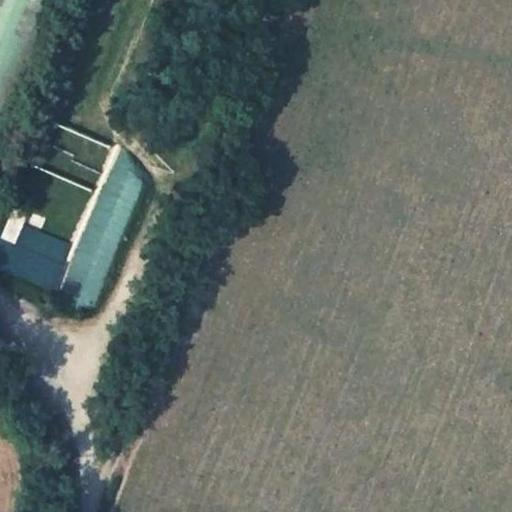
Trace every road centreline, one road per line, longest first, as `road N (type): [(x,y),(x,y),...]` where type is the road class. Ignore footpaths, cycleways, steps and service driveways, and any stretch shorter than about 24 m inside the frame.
road 1 (track): [(98,492),(260,81),(276,0)]
road 2 (track): [(0,310),(74,369),(98,492),(93,511)]
